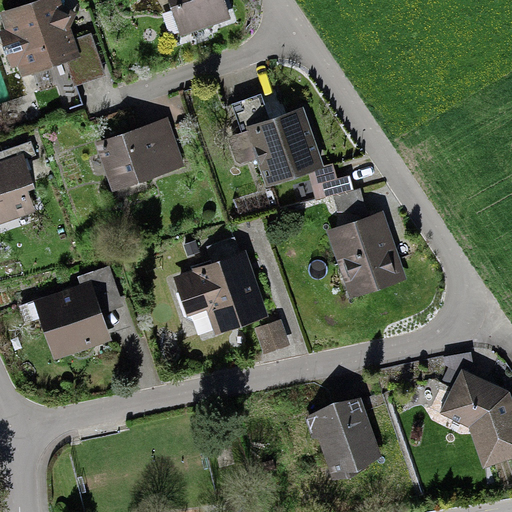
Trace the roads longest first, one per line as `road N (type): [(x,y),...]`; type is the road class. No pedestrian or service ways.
road 1 (residential): [(23,437),(496,321)]
road 2 (unclassified): [(496,321),(282,0)]
